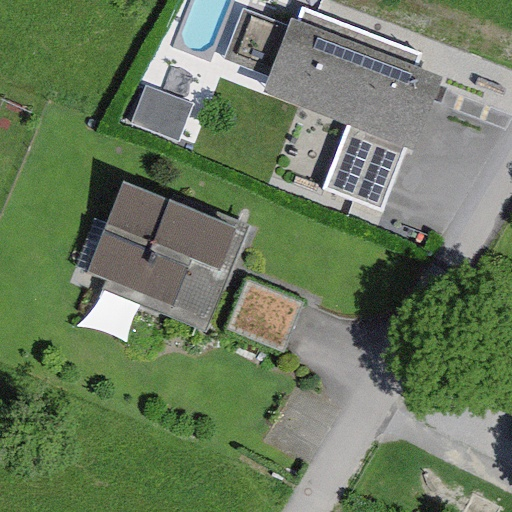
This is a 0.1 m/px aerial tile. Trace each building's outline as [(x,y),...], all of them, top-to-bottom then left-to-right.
[(317,6),(312,20),(430,66),(435,52),(317,6)] [(309,27),(257,7),(237,58),(289,78),(309,27)] [(395,211),(421,144),(434,149),(462,79),(430,66),(312,20),(309,27),(289,78),(283,92),(363,123),(337,188),(395,211)] [(248,232),(142,186),(107,268),(213,314),(248,232)] [(314,302),(260,280),(240,329),(294,351),(304,327),(314,302)]
